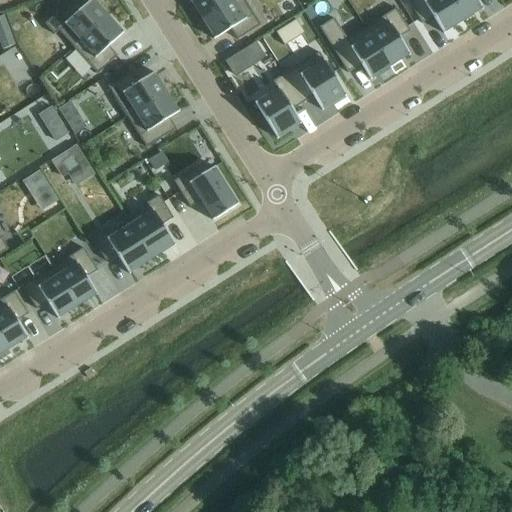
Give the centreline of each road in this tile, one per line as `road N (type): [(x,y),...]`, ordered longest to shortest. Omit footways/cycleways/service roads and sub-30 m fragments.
road 1 (residential): [(0,393),(280,206)]
road 2 (secondary): [(134,511),(362,326)]
road 3 (residential): [(269,180),(511,22)]
road 4 (residential): [(269,180),(149,0)]
road 5 (secondary): [(362,326),(511,232)]
road 6 (residential): [(362,326),(280,206)]
